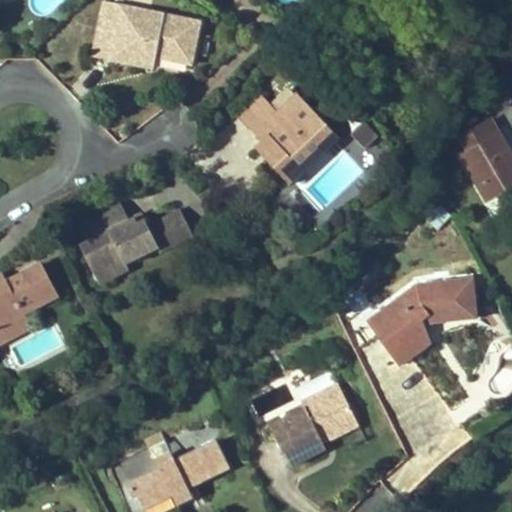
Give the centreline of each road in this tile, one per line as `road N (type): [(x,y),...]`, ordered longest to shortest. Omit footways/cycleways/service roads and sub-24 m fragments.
road 1 (residential): [(69,163),(77,143),(68,106),(35,86),(0,93)]
road 2 (residential): [(69,163),(123,154),(171,130),(192,137)]
